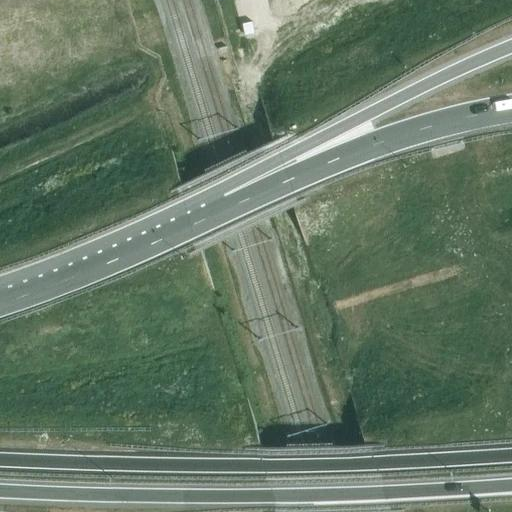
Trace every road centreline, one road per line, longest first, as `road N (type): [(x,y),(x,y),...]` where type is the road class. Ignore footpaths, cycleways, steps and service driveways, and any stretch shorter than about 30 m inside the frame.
road 1 (trunk): [(511,452),(266,467),(0,459)]
road 2 (trunk): [(0,490),(274,496),(511,485)]
road 3 (trunk): [(511,48),(279,161),(192,227)]
road 4 (trunk): [(511,112),(375,147),(192,227)]
road 5 (trunk): [(192,227),(0,305)]
